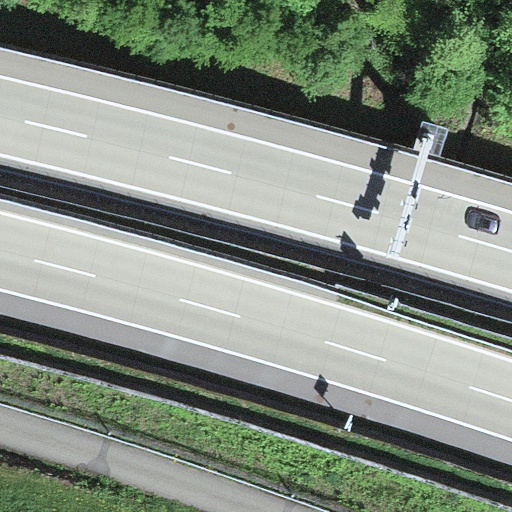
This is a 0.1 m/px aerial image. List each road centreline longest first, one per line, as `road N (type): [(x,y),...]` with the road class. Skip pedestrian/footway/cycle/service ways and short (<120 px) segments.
road 1 (motorway): [(0,254),(511,404)]
road 2 (motorway): [(511,250),(0,115)]
road 3 (residential): [(260,511),(0,426)]
